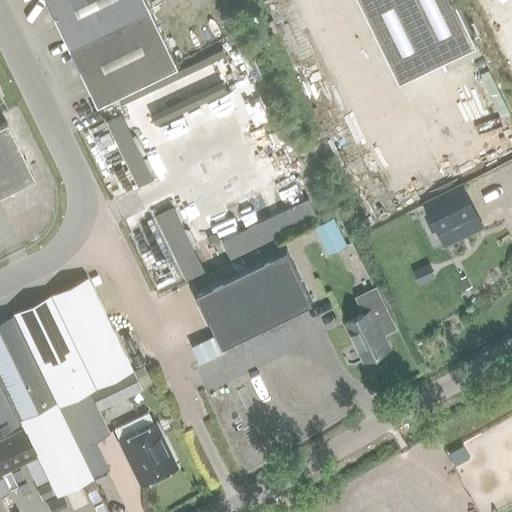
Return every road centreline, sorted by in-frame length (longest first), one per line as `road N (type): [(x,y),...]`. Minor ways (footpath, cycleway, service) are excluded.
road 1 (unclassified): [(224,511),(511,351)]
road 2 (unclassified): [(0,284),(39,265),(76,229),(79,202),(0,21)]
